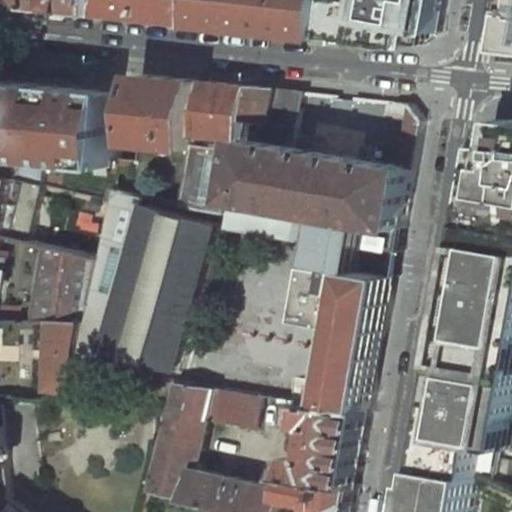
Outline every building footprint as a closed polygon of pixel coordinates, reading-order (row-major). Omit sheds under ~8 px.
[(44,0),(47,3),(115,10),(117,0),(44,0)] [(117,0),(115,10),(209,21),(213,0),(117,0)] [(213,0),(209,21),(295,30),(329,34),(339,35),(343,0),(213,0)] [(346,36),(423,44),(425,28),(443,30),(448,0),(343,0),(339,35),(346,36)] [(145,74),(138,141),(198,147),(210,81),(145,74)] [(0,173),(20,178),(31,157),(116,166),(119,139),(124,92),(8,79),(8,83),(0,81),(0,173)] [(229,211),(250,118),(257,86),(210,81),(198,147),(196,160),(188,202),(229,211)] [(372,248),(403,254),(419,167),(377,159),(377,154),(365,152),(369,131),(317,122),(313,144),(300,142),(302,136),(302,126),(308,92),(257,86),(250,118),(270,120),(266,129),(264,138),(254,137),(238,223),(310,236),(315,209),(335,213),(330,240),(361,246),(372,248)] [(489,171),(480,220),(485,221),(511,225),(511,123),(496,135),(489,171)] [(20,178),(0,173),(0,232),(5,233),(34,240),(45,184),(20,178)] [(111,347),(183,369),(225,223),(154,202),(111,347)] [(511,225),(485,221),(481,244),(461,354),(444,449),(439,448),(436,467),(491,477),(511,487),(511,225)] [(46,244),(32,320),(52,320),(90,321),(103,258),(46,244)] [(361,246),(357,267),(368,269),(372,248),(361,246)] [(390,322),(394,306),(395,298),(400,275),(368,269),(357,267),(326,261),(317,316),(348,322),(339,373),(334,403),(375,409),(378,392),(377,375),(377,366),(378,355),(383,339),(390,322)] [(3,305),(2,319),(22,319),(23,306),(3,305)] [(53,388),(75,392),(90,321),(52,320),(53,388)] [(322,370),(316,401),(334,403),(339,373),(322,370)] [(266,429),(271,394),(182,382),(153,490),(226,506),(251,511),(287,511),(292,496),(293,490),(202,468),(215,419),(266,429)] [(296,477),(297,477),(361,488),(365,467),(371,433),(375,409),(334,403),(316,401),(310,423),(324,425),(318,458),(302,455),(296,477)] [(0,511),(35,511),(13,496),(15,493),(6,423),(0,423),(0,511)] [(511,507),(511,487),(491,477),(436,467),(427,511),(479,511),(483,493),(511,507)] [(315,511),(356,511),(357,509),(361,488),(297,477),(293,490),(292,496),(318,502),(315,511)]
